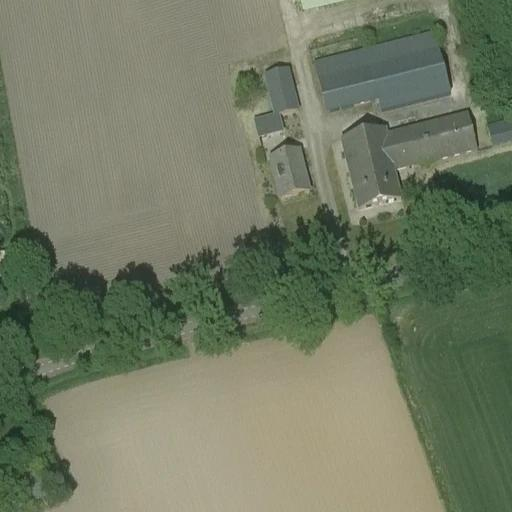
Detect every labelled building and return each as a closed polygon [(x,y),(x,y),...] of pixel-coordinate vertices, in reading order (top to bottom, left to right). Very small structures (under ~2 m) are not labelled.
[(380,115),(450,98),(435,34),(313,65),(326,117),(377,104),(380,115)] [(273,122),(299,115),(289,72),(264,79),(273,122)] [(468,115),(385,137),(384,131),(340,144),(358,213),(400,202),(394,175),(477,153),(468,115)] [(492,151),(511,146),(511,121),(486,128),(492,151)] [(281,202),(309,194),(298,155),(270,162),(281,202)] [(15,511),(46,499),(37,477),(5,490),(14,511),(15,511)]
